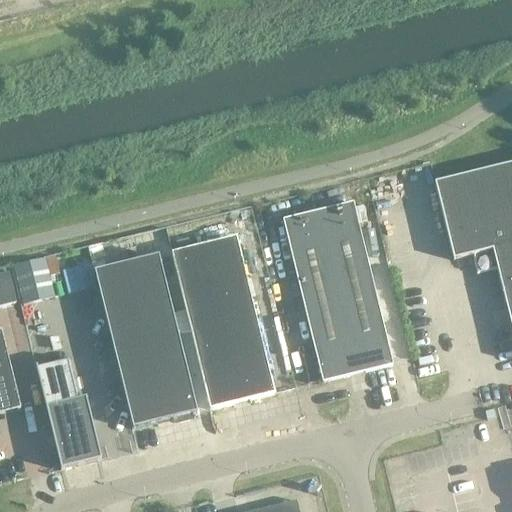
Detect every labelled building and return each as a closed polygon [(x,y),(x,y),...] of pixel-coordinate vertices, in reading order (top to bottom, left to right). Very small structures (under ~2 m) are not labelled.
[(511,166),(434,185),(453,262),(491,252),(511,336),(511,166)] [(393,370),(353,208),(283,225),(322,384),(323,387),(393,370)] [(171,256),(209,412),(232,406),(273,396),(235,240),(171,256)] [(196,415),(158,259),(94,274),(132,431),(196,415)] [(44,261),(13,268),(22,307),(54,300),(44,261)] [(0,271),(0,312),(17,308),(8,269),(0,271)] [(0,415),(20,411),(1,332),(0,332),(0,415)] [(69,361),(35,369),(60,472),(101,462),(85,400),(79,402),(69,361)] [(298,511),(296,503),(259,511),(298,511)]
